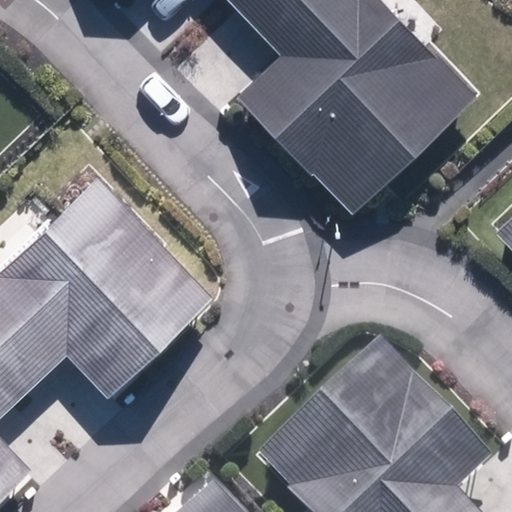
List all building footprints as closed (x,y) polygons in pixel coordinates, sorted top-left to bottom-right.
[(230,0),(279,50),(234,92),(350,214),(477,94),(388,0),(230,0)] [(0,497),(32,467),(0,434),(0,416),(69,351),(109,393),(213,295),(99,175),(0,268),(0,497)] [(511,214),(493,232),(511,252),(511,214)] [(478,511),(462,494),(495,462),(379,341),(253,461),(300,511),(478,511)] [(238,511),(215,487),(188,511),(238,511)]
